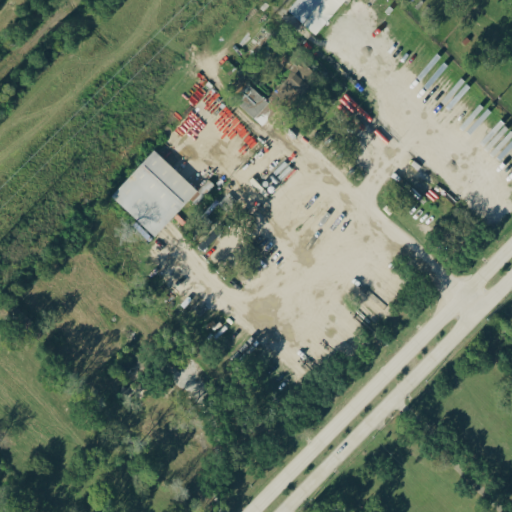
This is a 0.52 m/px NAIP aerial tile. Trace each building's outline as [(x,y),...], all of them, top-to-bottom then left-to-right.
[(350,0),(301,0),(290,14),(318,38),(350,0)] [(248,48),(257,55),(273,37),(265,30),(248,48)] [(271,104),(289,117),(319,74),(301,62),(271,104)] [(243,110),(259,122),(271,104),(251,89),(247,94),(252,98),(243,110)] [(201,194),(157,152),(113,199),(157,241),(201,194)]
